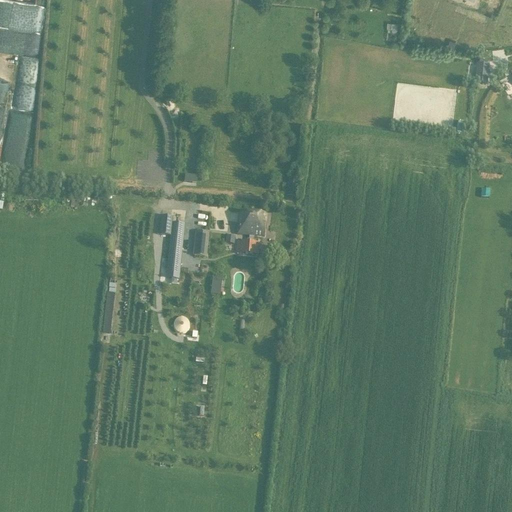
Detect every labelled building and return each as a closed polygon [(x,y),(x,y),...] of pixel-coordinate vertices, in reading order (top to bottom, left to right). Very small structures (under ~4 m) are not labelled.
[(0,0),(0,26),(42,32),(45,5),(42,4),(42,0),(0,0)] [(459,5),(457,13),(473,17),(475,9),(459,5)] [(477,64),(476,70),(480,71),(479,83),(485,83),(487,83),(487,82),(489,66),(477,64)] [(25,113),(34,113),(35,101),(17,100),(17,107),(25,107),(25,113)] [(250,237),(253,237),(264,238),(266,215),(239,213),(237,236),(250,237)] [(161,217),(160,236),(171,237),(166,278),(179,280),(184,226),(171,224),(172,218),(161,217)] [(209,234),(195,232),(193,256),(207,258),(209,234)] [(227,236),(226,244),(233,245),(234,237),(227,236)] [(261,245),(253,244),(254,238),(249,237),(249,243),(237,242),(236,254),(258,256),(259,247),(261,247),(261,246),(261,245)] [(111,334),(116,290),(108,289),(103,333),(111,334)] [(178,317),(173,329),(186,334),(191,322),(178,317)]
